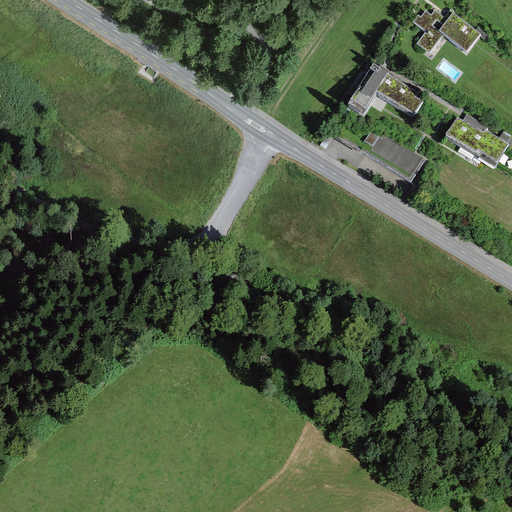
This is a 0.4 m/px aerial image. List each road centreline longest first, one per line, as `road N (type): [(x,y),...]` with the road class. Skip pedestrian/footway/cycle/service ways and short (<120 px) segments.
road 1 (tertiary): [(60,0),(511,281)]
road 2 (track): [(232,110),(269,66),(264,41),(239,21),(148,0)]
road 3 (track): [(202,248),(99,231),(17,187)]
